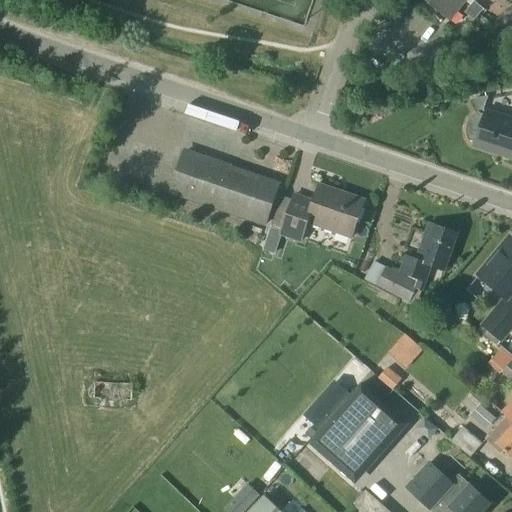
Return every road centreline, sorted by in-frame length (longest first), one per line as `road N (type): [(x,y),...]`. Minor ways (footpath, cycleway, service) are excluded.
road 1 (residential): [(312,140),(0,33)]
road 2 (residential): [(511,209),(312,140)]
road 3 (residential): [(312,140),(360,1)]
